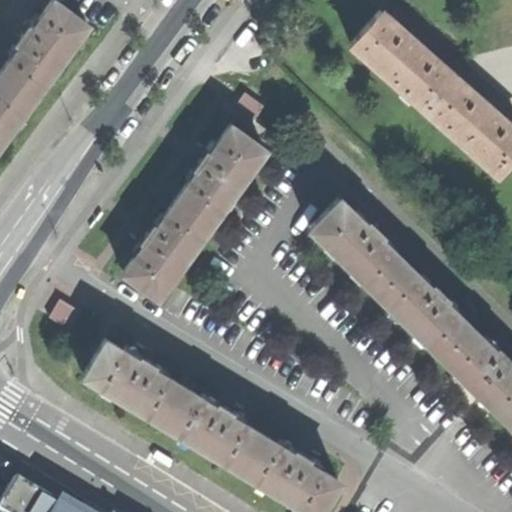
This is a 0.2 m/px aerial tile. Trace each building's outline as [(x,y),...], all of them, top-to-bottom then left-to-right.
[(18,45),(0,69),(0,73),(33,97),(87,23),(55,0),(50,0),(32,26),(28,23),(22,32),(14,42),(18,45)] [(452,74),(421,46),(423,45),(417,40),(413,36),(411,38),(379,9),(350,42),(423,107),(452,74)] [(0,142),(33,97),(0,73),(0,142)] [(511,155),(511,126),(494,111),(496,109),(490,104),(486,101),(484,102),(452,74),(423,107),(497,172),(511,155)] [(244,90),(233,106),(253,120),(264,104),(244,90)] [(264,147),(230,123),(210,150),(208,152),(204,150),(198,158),(190,170),(193,173),(175,197),(210,222),(264,147)] [(308,226),(374,290),(403,260),(378,235),(381,232),(372,224),(363,215),(360,217),(338,196),(308,226)] [(156,296),(210,222),(175,197),(158,221),(155,219),(146,231),(140,239),(143,241),(122,271),(156,296)] [(374,290),(438,353),(468,323),(442,298),(445,295),(436,286),(427,278),(425,281),(403,260),(374,290)] [(59,299),(48,315),(68,328),(79,312),(59,299)] [(438,353),(502,416),(511,405),(511,366),(507,361),(510,358),(501,350),(492,341),(489,344),(468,323),(438,353)] [(104,337),(82,374),(159,420),(181,384),(149,365),(152,361),(147,358),(139,353),(137,357),(130,353),(104,337)] [(189,389),(181,384),(159,420),(237,467),(259,431),(239,419),(227,411),(229,407),(223,404),(217,399),(214,404),(189,389)] [(511,405),(502,416),(511,425),(511,405)] [(291,450),(259,431),(237,467),(312,511),(317,511),(320,508),(337,478),(315,465),(303,458),(306,453),(300,449),(293,446),(291,450)] [(169,467),(174,459),(160,450),(157,448),(154,452),(152,456),(169,467)] [(13,477),(0,498),(0,509),(4,511),(71,511),(44,495),(13,477)] [(99,511),(83,501),(78,508),(84,511),(99,511)]
